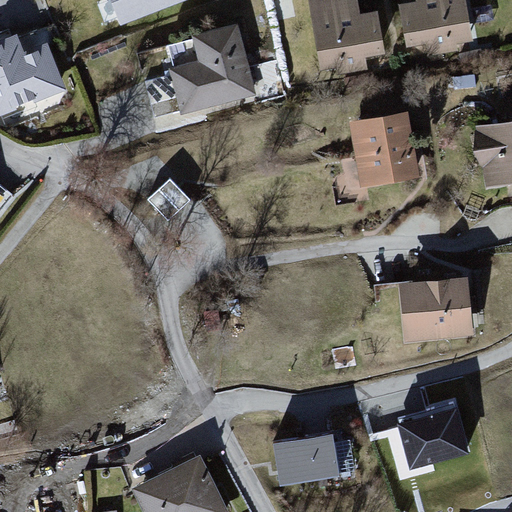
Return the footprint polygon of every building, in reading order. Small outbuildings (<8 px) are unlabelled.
[(170,0),(116,0),(126,21),(170,0)] [(358,0),(312,0),(326,64),(389,51),(380,7),(361,11),(358,0)] [(408,0),(403,1),(412,41),(430,37),(433,50),(479,40),(470,0),(408,0)] [(257,91),(236,20),(191,33),(198,56),(169,65),(183,113),(257,91)] [(18,29),(0,36),(0,115),(71,84),(51,38),(27,49),(18,29)] [(407,105),(352,115),(365,186),(419,176),(407,105)] [(511,179),(511,115),(478,120),(487,183),(511,179)] [(228,237),(174,174),(151,193),(205,256),(228,237)] [(0,181),(0,211),(17,193),(0,181)] [(466,274),(399,281),(405,342),(473,334),(466,274)] [(397,414),(412,472),(473,456),(458,398),(397,414)] [(329,430),(274,440),(281,480),(336,470),(329,430)] [(339,442),(343,466),(356,464),(352,440),(339,442)] [(230,511),(203,450),(133,482),(146,511),(230,511)]
